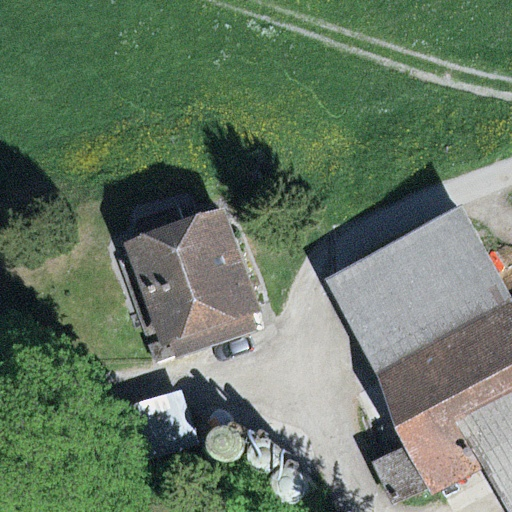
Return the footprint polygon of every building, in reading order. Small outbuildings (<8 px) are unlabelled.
[(481,454),(511,437),(511,285),(471,208),(322,287),(436,502),(491,473),(481,454)] [(163,360),(263,327),(223,209),(123,243),(163,360)] [(180,390),(105,414),(123,469),(198,445),(180,390)] [(214,458),(220,460),(225,460),(231,459),(235,456),(239,452),(241,446),(241,441),(239,435),(236,431),(231,428),(226,426),(220,427),(215,429),(211,433),(208,438),(207,443),(208,449),(210,454),(214,458)] [(511,437),(481,454),(491,473),(511,508),(511,437)] [(255,470),(261,472),(266,473),(272,472),(276,468),(280,464),(282,459),(282,453),(280,448),(277,443),(272,440),(267,439),(261,439),(256,441),(252,445),(249,450),(248,456),(249,461),(251,466),(255,470)] [(279,503),(285,505),(290,505),(296,504),(300,501),(304,497),(306,491),(306,486),(304,481),(301,476),(296,473),(291,471),(285,472),(280,474),(276,478),(273,483),(272,488),(273,494),(275,499),(279,503)]
